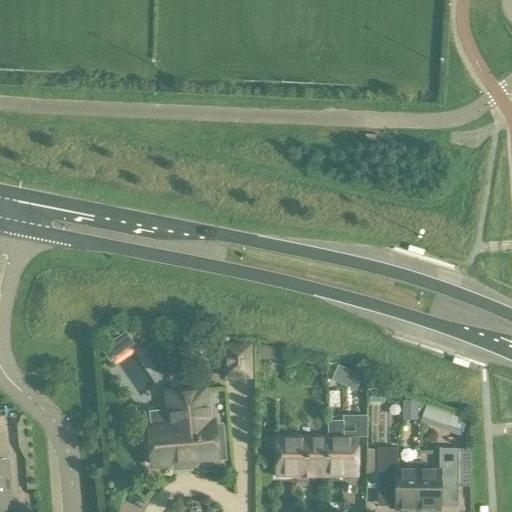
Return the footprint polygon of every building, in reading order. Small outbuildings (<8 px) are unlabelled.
[(124,333),(99,350),(108,362),(132,345),(124,333)] [(250,379),(250,347),(225,347),(225,379),(250,379)] [(344,371),(332,367),(327,381),(339,385),(344,371)] [(204,391),(171,395),(167,395),(171,428),(149,430),(152,465),(190,462),(191,466),(216,463),(215,447),(223,446),(221,426),(213,427),(213,424),(207,424),(204,391)] [(400,402),(389,402),(389,407),(394,407),(394,413),(400,413),(400,402)] [(403,402),(403,414),(417,414),(417,402),(403,402)] [(426,406),(422,418),(435,424),(440,412),(426,406)] [(328,426),(329,438),(326,438),(326,478),(356,478),(356,438),(343,438),(343,426),(328,426)] [(326,478),(326,438),(276,438),(276,478),(326,478)] [(409,463),(409,471),(397,471),(397,449),(378,449),(377,489),(395,489),(395,511),(417,511),(418,463),(409,463)] [(418,463),(417,511),(440,511),(440,490),(458,490),(458,450),(439,450),(439,472),(427,472),(427,463),(418,463)] [(0,511),(10,511),(6,462),(0,462),(0,511)]
